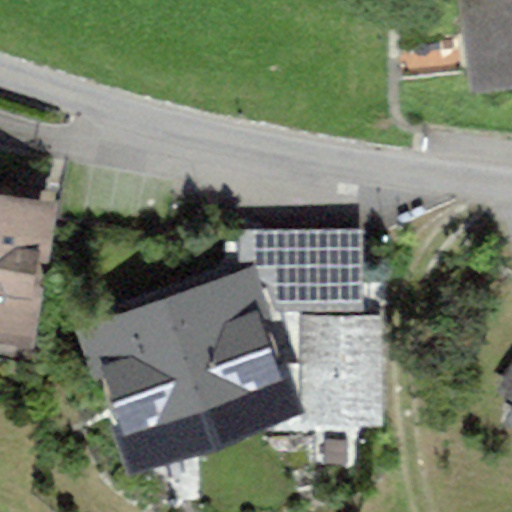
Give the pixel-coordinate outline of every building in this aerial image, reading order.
[(511,53),(511,0),(476,0),(484,57),(511,53)] [(0,205),(0,302),(12,304),(29,211),(0,205)] [(273,293),(357,292),(357,222),(241,223),(241,252),(269,269),(273,293)] [(271,385),(254,338),(267,333),(248,281),(108,331),(143,431),(271,385)] [(312,399),(369,399),(369,316),(311,317),(312,399)]
